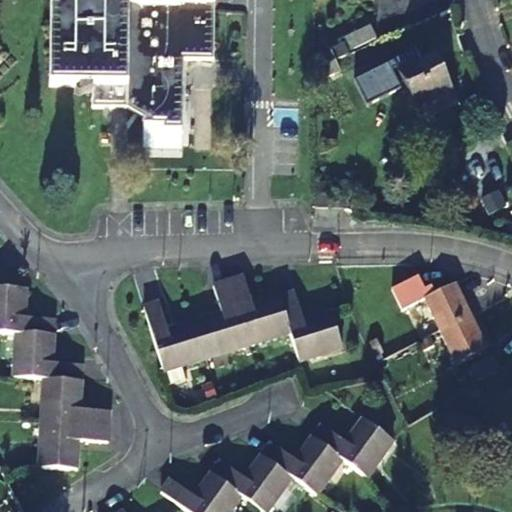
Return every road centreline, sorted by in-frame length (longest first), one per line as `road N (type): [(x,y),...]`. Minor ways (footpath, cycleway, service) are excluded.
road 1 (residential): [(81,269),(115,253),(359,246),(461,251),(511,265)]
road 2 (residential): [(155,430),(77,286),(81,269)]
road 3 (residential): [(155,430),(193,436),(285,395)]
